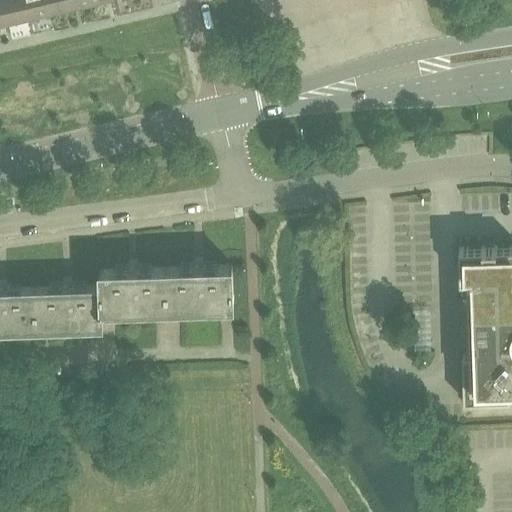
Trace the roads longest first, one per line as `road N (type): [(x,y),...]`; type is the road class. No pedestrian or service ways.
road 1 (residential): [(511,38),(247,111)]
road 2 (residential): [(511,165),(244,195)]
road 3 (residential): [(247,111),(511,85)]
road 4 (residential): [(0,336),(36,335),(37,360),(230,354)]
road 5 (residential): [(244,195),(0,224)]
road 6 (residential): [(0,169),(223,117)]
road 7 (residential): [(223,117),(195,0)]
